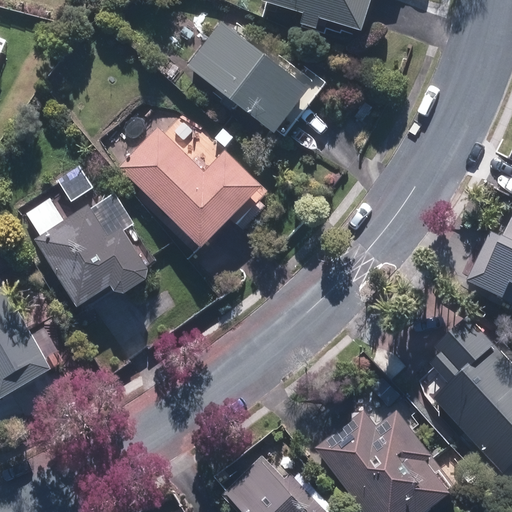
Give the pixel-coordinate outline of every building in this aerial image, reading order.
[(270,0),(269,3),(308,13),(305,26),(327,32),(330,22),(377,34),(385,0),(270,0)] [(228,11),(189,67),(293,139),(331,82),(228,11)] [(0,76),(13,46),(0,40),(0,76)] [(163,125),(124,167),(213,249),(271,186),(230,148),(211,169),(163,125)] [(41,240),(89,308),(121,285),(123,286),(124,287),(125,288),(127,289),(129,290),(130,290),(132,291),(134,291),(135,291),(137,291),(139,291),(141,291),(142,291),(144,290),(146,290),(147,289),(149,288),(150,287),(152,286),(153,285),(154,283),(155,282),(156,280),(157,279),(157,277),(158,276),(158,274),(159,272),(159,270),(159,269),(159,267),(158,265),(158,263),(157,262),(156,260),(135,230),(142,225),(120,194),(99,209),(94,201),(69,218),(53,195),(28,213),(45,238),(41,240)] [(511,218),(492,230),(469,280),(511,299),(511,218)] [(45,333),(0,265),(0,383),(1,383),(14,403),(68,366),(62,357),(71,350),(55,327),(45,333)] [(511,355),(472,316),(441,346),(466,371),(445,393),(511,459),(511,355)] [(398,384),(320,446),(372,511),(431,511),(473,479),(398,384)] [(341,511),(294,461),(282,472),(254,442),(217,477),(249,511),(341,511)]
